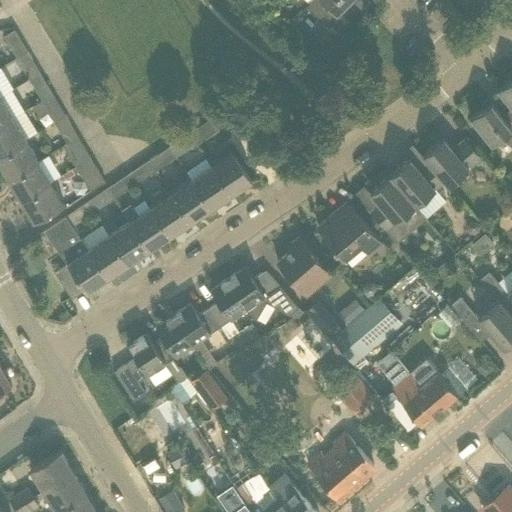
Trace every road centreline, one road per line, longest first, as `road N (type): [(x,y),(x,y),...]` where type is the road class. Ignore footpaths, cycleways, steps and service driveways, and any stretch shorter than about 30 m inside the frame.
road 1 (residential): [(47,361),(465,68)]
road 2 (residential): [(365,511),(511,388)]
road 3 (residential): [(138,511),(69,398)]
